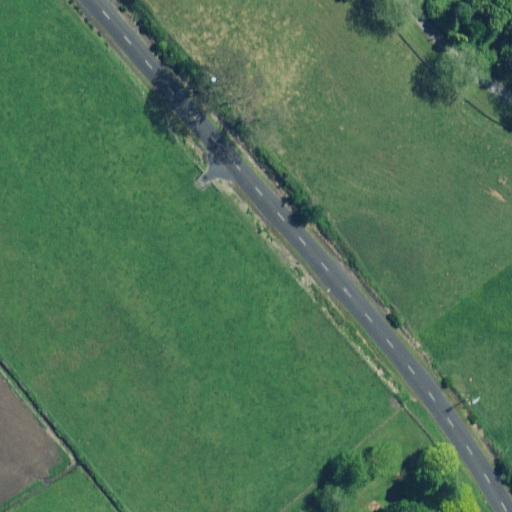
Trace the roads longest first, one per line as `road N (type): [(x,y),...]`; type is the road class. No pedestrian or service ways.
road 1 (unclassified): [(506,511),(412,370),(98,0)]
road 2 (unknown): [(412,0),(474,76),(511,94)]
